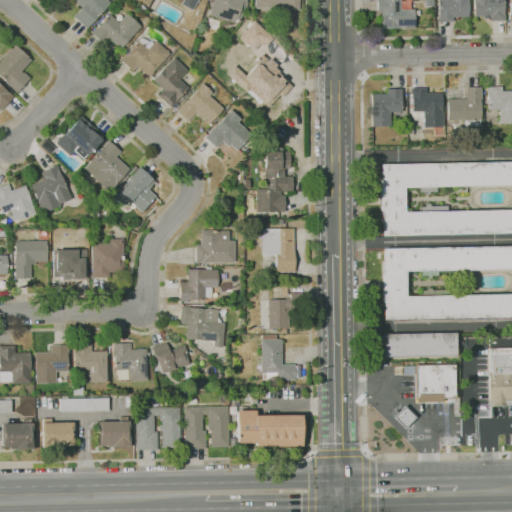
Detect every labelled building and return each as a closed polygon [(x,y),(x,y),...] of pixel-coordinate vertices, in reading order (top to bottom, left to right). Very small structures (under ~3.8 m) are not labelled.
[(86,28),(73,16),(81,8),(77,4),(76,5),(73,2),(74,1),(72,0),(106,0),(109,3),(86,28)] [(197,0),(191,11),(179,4),(181,0),(197,0)] [(235,23),(224,20),(224,21),(213,17),(214,16),(208,14),(210,9),(208,8),(210,2),(206,1),(206,0),(245,0),(245,1),(247,2),(245,7),(243,7),(238,22),(235,23)] [(298,0),(298,10),(286,11),(286,8),(255,8),(255,6),(254,6),(254,0),(298,0)] [(414,28),(380,29),(380,13),(375,13),(375,0),(399,0),(399,9),(414,9),(414,28)] [(437,22),(437,17),(438,17),(437,0),(467,0),(468,17),(452,17),(452,22),(437,22)] [(489,21),(489,18),(482,18),(482,16),(473,16),(472,0),(503,0),(503,20),(489,21)] [(119,49),(107,38),(101,44),(90,33),(108,14),(117,22),(126,14),(140,27),(119,49)] [(252,50),(259,43),(263,46),(271,37),(252,20),(237,37),(252,50)] [(148,77),(137,66),(132,72),(119,60),(124,55),(137,41),(139,38),(142,39),(143,40),(145,41),(147,41),(148,41),(150,42),(152,44),(155,41),(169,53),(152,72),(148,77)] [(16,92),(0,77),(0,60),(9,51),(8,51),(13,45),(31,60),(23,69),(30,75),(27,78),(28,79),(16,92)] [(227,72),(267,109),(291,83),(261,56),(243,76),(232,66),(227,72)] [(170,107),(157,95),(162,90),(151,81),(153,79),(151,77),(154,73),(157,75),(167,64),(165,62),(168,58),(170,60),(173,57),(186,70),(178,79),(188,89),(170,107)] [(206,125),(201,120),(202,120),(194,113),(187,122),(175,111),(185,100),(186,100),(201,84),(211,93),(208,96),(222,109),(206,125)] [(0,85),(7,92),(8,91),(13,97),(1,109),(0,108),(0,85)] [(464,126),(464,120),(447,121),(447,99),(466,99),(466,87),(479,87),(480,120),(479,120),(479,126),(464,126)] [(511,123),(499,124),(498,110),(486,110),(486,87),(501,87),(501,91),(511,91),(511,123)] [(422,127),(422,117),(412,118),(412,112),(411,112),(410,88),(425,88),(425,93),(441,93),(442,127),(422,127)] [(390,126),(370,127),(370,94),(386,94),(386,89),(401,89),(401,112),(390,112),(390,126)] [(236,151),(230,145),(228,147),(221,141),(215,148),(204,138),(230,110),(239,119),(236,122),(250,135),(236,151)] [(80,159),(72,152),(68,156),(60,148),(59,149),(52,143),(74,119),(86,130),(91,125),(104,137),(98,144),(98,145),(92,152),(90,150),(85,156),(84,155),(80,159)] [(108,192),(92,177),(93,176),(83,167),(107,141),(123,155),(120,158),(116,155),(114,157),(128,169),(108,192)] [(278,214),(274,214),(274,212),(255,212),(255,189),(263,189),(263,168),(264,168),(263,151),(274,151),(274,147),(281,147),(281,151),(289,151),(289,167),(293,167),(293,177),(292,178),(292,192),(280,192),(280,195),(284,195),(284,212),(278,212),(278,214)] [(511,232),(381,236),(381,221),(379,221),(379,207),(378,190),(380,190),(380,188),(380,175),(380,165),(511,162),(511,232)] [(42,213),(30,185),(44,179),(41,173),(56,165),(59,171),(58,171),(70,199),(59,204),(59,205),(42,213)] [(141,211),(128,199),(122,206),(112,197),(118,191),(117,190),(138,167),(154,182),(147,189),(155,196),(141,211)] [(13,222),(9,211),(1,214),(0,211),(0,186),(7,184),(10,191),(24,186),(28,196),(27,196),(34,213),(13,222)] [(87,238),(77,238),(77,228),(87,228),(87,238)] [(275,272),(274,254),(260,255),(260,229),(293,229),(293,272),(275,272)] [(195,263),(194,245),(200,245),(200,230),(212,230),(228,230),(228,241),(234,241),(234,262),(195,263)] [(90,277),(90,271),(91,271),(90,244),(108,244),(108,239),(122,239),(123,272),(108,273),(108,277),(90,277)] [(15,278),(14,242),(45,241),(45,262),(34,262),(34,265),(29,265),(29,278),(15,278)] [(511,317),(383,320),(383,306),(381,306),(380,274),(382,274),(382,270),(380,270),(380,260),(382,260),(382,249),(511,246),(511,317)] [(204,301),(179,301),(179,283),(187,283),(187,270),(203,269),(203,270),(206,270),(205,268),(210,268),(210,270),(216,270),(216,288),(211,288),(211,298),(204,298),(204,301)] [(268,329),(267,300),(290,299),(289,294),(302,293),(302,306),(289,306),(289,328),(268,329)] [(185,339),(186,324),(178,324),(180,307),(204,309),(217,310),(216,322),(223,323),(221,347),(212,347),(213,341),(185,339)] [(384,357),(383,334),(455,333),(455,355),(384,357)] [(294,380),(276,380),(261,380),(261,372),(260,373),(260,340),(262,340),(262,334),(275,334),(275,340),(281,340),(281,365),(294,364),(294,380)] [(124,383),(123,383),(121,383),(120,382),(118,381),(116,380),(115,378),(115,377),(114,375),(113,373),(112,372),(111,372),(113,370),(114,370),(114,367),(113,344),(130,342),(130,350),(136,350),(136,349),(142,348),(142,349),(145,349),(146,354),(145,354),(146,380),(127,381),(126,383),(124,383)] [(160,374),(153,355),(154,355),(151,348),(165,342),(168,350),(183,345),(186,352),(185,353),(188,363),(173,368),(173,369),(160,374)] [(86,383),(86,371),(73,371),(73,344),(90,344),(90,351),(106,351),(106,356),(105,356),(106,382),(86,383)] [(11,385),(11,381),(0,381),(0,345),(14,345),(14,353),(29,353),(29,384),(11,385)] [(55,383),(34,383),(34,353),(49,353),(49,346),(66,346),(66,371),(54,371),(55,383)] [(511,405),(504,405),(504,406),(494,406),(494,401),(488,401),(488,374),(489,374),(489,349),(511,348),(511,405)] [(416,402),(416,400),(415,400),(414,366),(453,365),(454,399),(443,399),(443,402),(416,402)] [(71,396),(70,382),(81,381),(82,395),(71,396)] [(107,411),(59,412),(59,399),(107,399),(107,411)] [(0,413),(0,400),(10,400),(10,413),(0,413)] [(185,449),(184,407),(227,406),(228,448),(209,448),(209,430),(207,430),(207,415),(201,415),(201,431),(204,431),(204,449),(185,449)] [(135,450),(134,408),(178,407),(179,448),(161,448),(161,431),(158,431),(158,416),(152,416),(152,432),(155,432),(156,450),(135,450)] [(403,427),(393,417),(403,407),(413,418),(403,427)] [(301,446),(254,447),(254,443),(236,443),(236,410),(255,410),(255,416),(300,415),(301,446)] [(128,448),(111,448),(111,447),(97,447),(97,421),(117,421),(117,417),(127,416),(127,421),(128,421),(128,448)] [(41,449),(40,423),(43,423),(43,419),(50,419),(50,423),(71,422),(72,446),(68,446),(68,448),(58,448),(58,449),(41,449)] [(15,450),(15,447),(1,447),(0,424),(34,423),(35,447),(31,447),(31,450),(15,450)]
